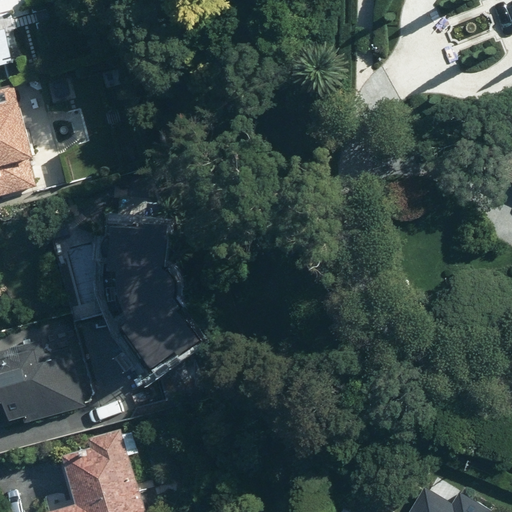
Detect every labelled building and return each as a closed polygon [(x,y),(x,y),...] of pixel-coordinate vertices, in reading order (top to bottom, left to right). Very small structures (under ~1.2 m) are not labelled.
[(0,67),(17,63),(8,29),(0,31),(0,67)] [(17,85),(0,88),(0,199),(44,188),(17,85)] [(130,318),(162,363),(201,333),(173,298),(178,289),(181,284),(181,276),(177,269),(173,262),(165,260),(167,217),(121,218),(117,263),(127,265),(127,286),(129,298),(138,312),(130,318)] [(103,250),(70,257),(82,313),(114,307),(103,250)] [(5,335),(0,336),(0,422),(8,420),(9,427),(89,406),(70,335),(9,351),(5,335)] [(95,448),(67,456),(82,508),(66,511),(149,511),(126,430),(93,439),(95,448)] [(494,511),(495,511),(462,491),(455,502),(429,488),(414,511),(494,511)]
